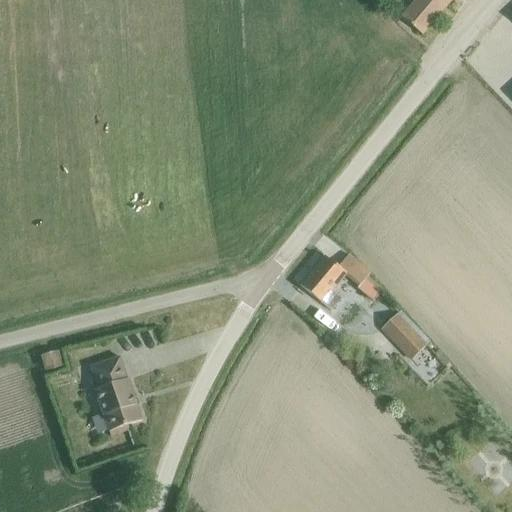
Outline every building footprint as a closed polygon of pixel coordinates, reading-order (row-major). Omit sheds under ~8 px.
[(445,6),(438,0),(417,0),(402,18),(421,34),(445,6)] [(341,299),(332,292),(345,275),(359,287),(357,289),(372,302),(380,293),(364,280),(370,274),(348,256),(338,268),(324,257),(300,287),(330,312),(341,299)] [(425,347),(413,335),(396,316),(382,329),(399,348),(412,361),(425,347)] [(47,370),(60,366),(57,353),(43,357),(47,370)] [(141,421),(136,406),(137,405),(128,379),(127,380),(119,357),(90,368),(97,390),(94,391),(108,432),(141,421)]
